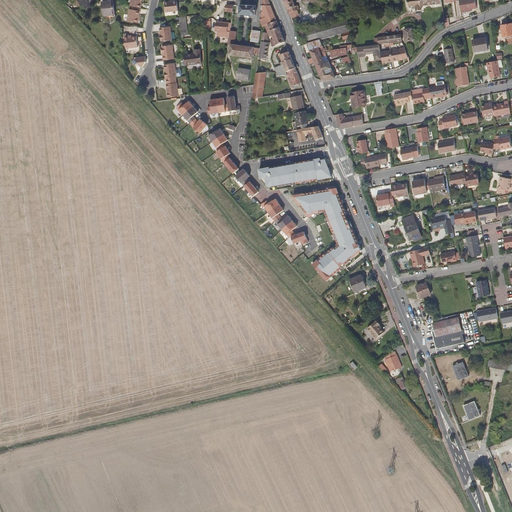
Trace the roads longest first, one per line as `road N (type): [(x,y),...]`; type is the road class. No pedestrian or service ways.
road 1 (track): [(475,511),(380,379),(223,188),(45,0)]
road 2 (residential): [(310,87),(396,75),(437,37),(511,6)]
road 3 (tertiary): [(462,463),(389,282)]
road 4 (residential): [(330,136),(419,118),(511,86)]
road 5 (residential): [(511,165),(467,159),(348,181)]
